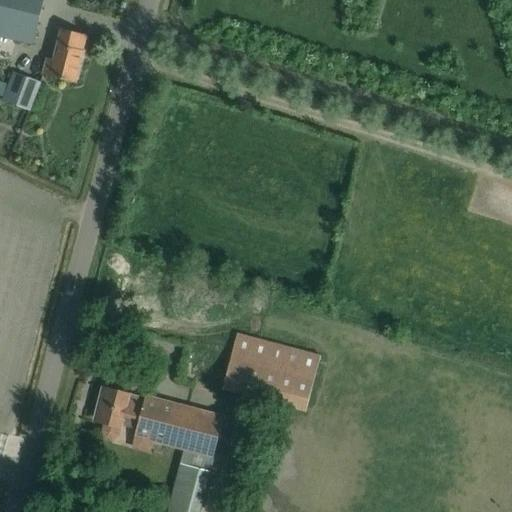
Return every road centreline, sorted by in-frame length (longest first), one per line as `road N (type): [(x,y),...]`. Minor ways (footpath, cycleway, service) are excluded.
road 1 (unclassified): [(15,511),(137,51)]
road 2 (unclassified): [(511,169),(137,51)]
